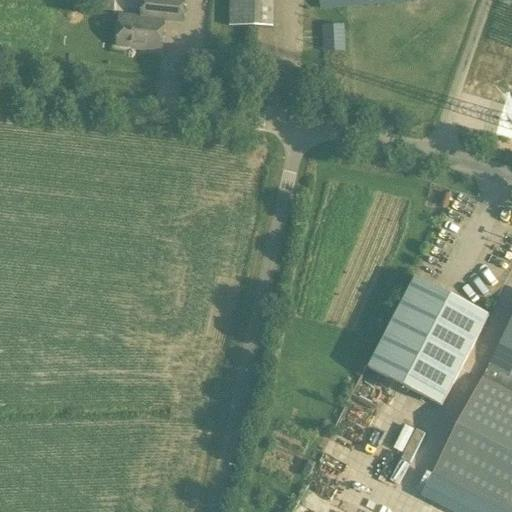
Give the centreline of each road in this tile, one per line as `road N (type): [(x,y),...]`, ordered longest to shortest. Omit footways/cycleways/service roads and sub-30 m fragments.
road 1 (unclassified): [(214,511),(300,126)]
road 2 (unclassified): [(300,126),(0,92)]
road 3 (unclassified): [(511,179),(300,126)]
road 4 (unknown): [(436,155),(490,0)]
